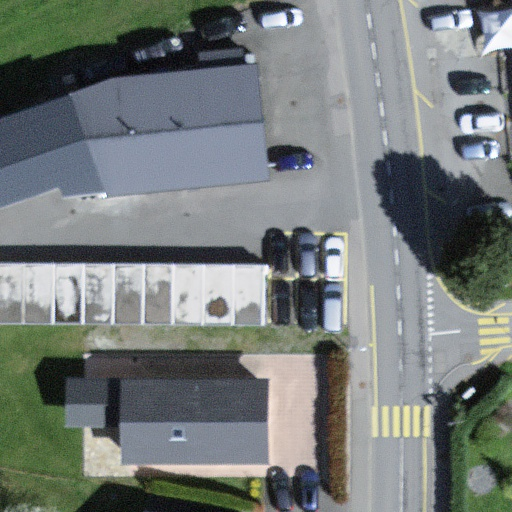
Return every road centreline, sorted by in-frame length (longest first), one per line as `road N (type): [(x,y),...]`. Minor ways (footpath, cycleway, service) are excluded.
road 1 (tertiary): [(369,0),(401,338)]
road 2 (tertiary): [(401,338),(400,511)]
